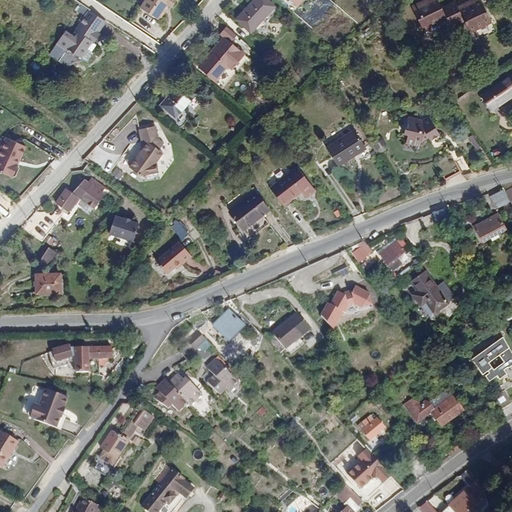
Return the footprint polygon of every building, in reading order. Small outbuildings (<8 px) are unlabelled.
[(171,7),(175,0),(145,0),(140,8),(158,19),(159,18),(162,18),(165,12),(164,9),(167,4),(171,7)] [(278,8),(268,0),(254,0),(237,19),(255,34),(278,8)] [(422,13),(433,30),(450,22),(446,13),(441,4),(422,13)] [(480,24),(489,19),(483,5),(472,11),(480,24)] [(462,16),(458,7),(450,11),(461,27),(467,25),(462,16)] [(69,48),(83,58),(87,60),(90,60),(94,55),(93,51),(90,49),(93,44),(95,45),(101,36),(97,33),(105,21),(91,11),(83,23),(85,25),(75,40),(66,34),(56,48),(65,54),(69,48)] [(446,13),(450,22),(454,30),(461,27),(450,11),(446,13)] [(463,15),(472,28),(480,24),(472,11),(463,15)] [(420,14),(428,33),(433,30),(422,13),(420,14)] [(491,22),(489,19),(480,24),(482,27),(491,22)] [(237,35),(227,26),(221,33),(225,36),(199,67),(223,87),(248,57),(231,42),(237,35)] [(83,58),(69,48),(65,54),(60,62),(70,68),(75,60),(78,62),(82,61),(83,58)] [(511,77),(485,96),(492,107),(511,94),(511,77)] [(197,93),(182,80),(161,104),(176,117),(197,93)] [(408,117),(405,133),(409,134),(412,122),(414,123),(411,118),(408,117)] [(441,135),(429,117),(424,121),(419,124),(414,123),(424,141),(429,137),(432,135),(434,139),(441,135)] [(409,134),(407,144),(417,146),(419,150),(424,146),(422,142),(424,141),(414,123),(412,122),(409,134)] [(157,126),(141,130),(145,148),(142,151),(144,152),(140,159),(138,158),(131,167),(142,174),(159,172),(158,161),(164,152),(161,149),(166,143),(161,139),(157,126)] [(366,146),(355,129),(327,147),(338,165),(354,156),(353,155),(366,146)] [(27,147),(6,138),(0,152),(0,171),(14,177),(27,147)] [(375,144),(381,153),(389,148),(383,139),(375,144)] [(120,180),(125,172),(117,167),(112,175),(120,180)] [(307,198),(316,190),(299,168),(271,189),(284,205),(302,191),(307,198)] [(105,195),(101,192),(106,186),(93,177),(88,183),(84,180),(73,192),(68,189),(58,203),(67,210),(77,196),(94,208),(105,195)] [(511,202),(506,190),(505,189),(490,196),(496,210),(511,202)] [(270,210),(256,192),(231,212),(244,230),(270,210)] [(434,211),(438,221),(449,217),(445,207),(434,211)] [(506,229),(499,216),(475,228),(483,241),(506,229)] [(132,244),(138,227),(114,218),(108,235),(132,244)] [(183,238),(189,233),(179,221),(172,226),(183,238)] [(168,276),(177,269),(181,265),(184,268),(194,259),(180,241),(156,260),(168,276)] [(352,253),(361,263),(374,252),(365,242),(352,253)] [(394,269),(401,264),(397,259),(404,253),(397,243),(382,254),(394,269)] [(51,266),(58,253),(48,248),(41,262),(51,266)] [(63,293),(61,272),(35,273),(36,294),(63,293)] [(437,311),(448,303),(426,272),(413,282),(418,290),(413,294),(422,307),(430,301),(437,311)] [(328,304),(321,316),(333,329),(343,313),(345,314),(349,308),(356,307),(363,311),(363,309),(372,308),(370,300),(371,298),(356,289),(352,296),(346,297),(339,293),(331,306),(328,304)] [(311,329),(297,312),(272,333),(286,350),(311,329)] [(254,333),(237,315),(219,333),(234,347),(239,342),(243,345),(254,333)] [(197,348),(198,347),(207,339),(200,331),(190,340),(197,348)] [(511,347),(506,336),(500,339),(511,356),(511,347)] [(207,339),(198,347),(208,349),(213,344),(207,339)] [(490,346),(507,368),(510,366),(511,367),(511,366),(511,356),(500,339),(490,346)] [(501,379),(508,374),(506,369),(507,368),(490,346),(473,356),(483,372),(488,368),(490,371),(486,374),(490,380),(498,374),(501,379)] [(113,347),(70,348),(49,354),(54,370),(69,365),(69,362),(76,362),(76,373),(90,373),(90,360),(113,359),(113,347)] [(217,359),(209,368),(211,370),(204,377),(219,393),(226,387),(230,390),(238,381),(217,359)] [(185,380),(179,374),(176,377),(182,383),(185,380)] [(188,378),(185,380),(182,383),(176,377),(170,383),(189,403),(192,406),(204,395),(188,378)] [(167,379),(161,385),(164,389),(161,393),(155,398),(166,405),(170,401),(173,404),(181,411),(189,403),(170,383),(167,379)] [(338,381),(332,385),(336,390),(341,385),(338,381)] [(63,417),(65,418),(68,409),(66,408),(70,397),(47,389),(42,406),(37,404),(34,405),(31,414),(32,417),(37,419),(36,420),(59,428),(63,417)] [(500,408),(511,401),(511,400),(505,389),(493,396),(500,408)] [(431,405),(436,411),(455,396),(450,390),(431,405)] [(455,396),(436,411),(431,405),(429,402),(422,407),(413,397),(403,404),(417,421),(432,410),(443,425),(464,409),(455,396)] [(155,416),(144,409),(136,421),(132,419),(123,432),(115,427),(94,459),(113,472),(126,452),(122,450),(139,425),(145,430),(155,416)] [(59,428),(63,430),(67,419),(65,418),(63,417),(59,428)] [(378,419),(375,422),(371,418),(364,423),(368,428),(364,431),(371,439),(385,427),(378,419)] [(19,443),(2,431),(0,435),(0,466),(3,468),(19,443)] [(451,455),(462,447),(454,436),(443,444),(451,455)] [(367,447),(357,456),(361,461),(346,475),(367,498),(392,475),(367,447)] [(422,478),(435,468),(424,454),(412,464),(422,478)] [(183,480),(184,479),(172,469),(142,504),(150,511),(156,511),(166,501),(170,503),(179,492),(185,497),(193,488),(183,480)] [(487,495),(477,484),(445,511),(470,511),(478,505),(477,504),(487,495)] [(357,511),(361,508),(360,506),(364,502),(347,485),(336,496),(348,508),(343,511),(357,511)] [(171,511),(185,497),(179,492),(170,503),(166,501),(156,511),(171,511)] [(97,511),(100,508),(84,499),(76,511),(97,511)] [(436,511),(428,501),(419,507),(422,511),(436,511)]
